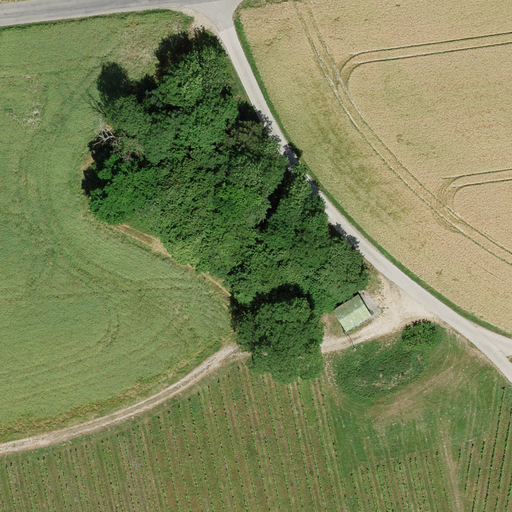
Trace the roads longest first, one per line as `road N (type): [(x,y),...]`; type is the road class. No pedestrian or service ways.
road 1 (track): [(511,368),(337,224),(297,172),(216,0)]
road 2 (track): [(419,295),(322,350),(236,346),(124,411),(0,444)]
road 3 (unclassified): [(134,0),(0,14)]
